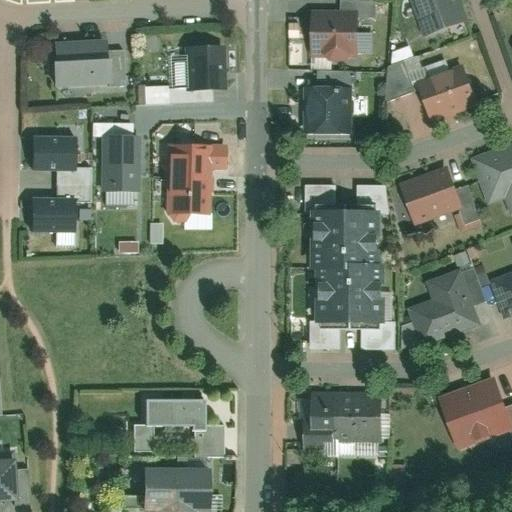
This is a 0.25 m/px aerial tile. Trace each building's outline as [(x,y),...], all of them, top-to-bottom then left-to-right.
[(461,25),(452,0),(417,0),(430,36),(461,25)] [(316,58),(358,60),(359,12),(317,11),(316,58)] [(70,43),(74,88),(132,84),(128,38),(70,43)] [(214,48),(167,48),(168,105),(215,104),(214,48)] [(480,106),(466,67),(424,81),(438,121),(480,106)] [(307,90),(308,136),(353,134),(351,72),(324,73),(324,89),(307,90)] [(143,87),(143,105),(166,105),(166,87),(143,87)] [(30,200),(31,233),(79,232),(78,201),(89,200),(88,167),(73,167),(72,138),(30,139),(31,172),(49,171),(50,200),(30,200)] [(103,192),(137,192),(137,139),(103,138),(103,192)] [(205,147),(168,146),(166,218),(203,219),(205,147)] [(511,146),(473,161),(490,205),(507,199),(511,212),(511,146)] [(450,169),(403,184),(416,225),(464,209),(450,169)] [(337,213),(307,214),(308,275),(313,275),(314,331),(344,330),(343,269),(338,269),(337,213)] [(435,299),(411,308),(426,348),(486,326),(479,306),(486,303),(472,265),(429,281),(435,299)] [(511,275),(491,282),(504,321),(511,317),(511,275)] [(492,378),(439,398),(458,447),(509,427),(511,434),(511,405),(504,409),(492,378)] [(313,396),(313,432),(334,431),(335,447),(382,447),(381,395),(313,396)] [(145,428),(204,428),(204,401),(145,401),(145,428)] [(12,452),(0,452),(0,502),(14,502),(12,452)] [(142,466),(141,510),(173,510),(174,467),(142,466)] [(174,467),(173,510),(205,511),(206,468),(174,467)]
